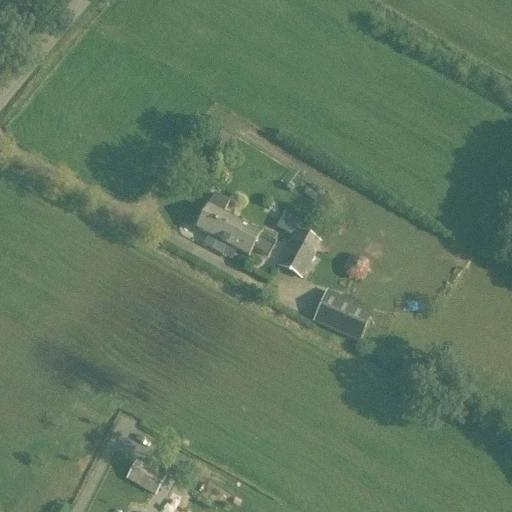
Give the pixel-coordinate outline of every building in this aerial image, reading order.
[(220,151),(212,146),(206,154),(215,160),(220,151)] [(267,260),(275,245),(260,237),(223,217),(229,205),(215,197),(197,231),(248,259),(252,252),(267,260)] [(296,224),(287,219),(280,233),(289,238),(296,224)] [(320,245),(298,233),(279,268),(301,280),(320,245)] [(368,272),(368,271),(368,270),(368,269),(367,268),(367,267),(367,266),(366,265),(366,264),(365,263),(364,262),(363,261),(362,261),(362,260),(361,260),(360,259),(358,259),(357,259),(356,258),(355,258),(354,258),(353,259),(352,259),(351,259),(350,260),(349,260),(348,261),(347,261),(346,262),(346,263),(345,264),(344,265),(344,266),(343,267),(343,268),(343,269),(343,270),(343,271),(343,272),(343,273),(343,274),(343,275),(344,276),(344,277),(345,278),(346,279),(346,280),(347,281),(348,281),(349,282),(350,282),(351,283),(352,283),(353,283),(354,284),(355,284),(356,284),(357,283),(358,283),(360,283),(361,282),(362,282),(362,281),(363,281),(364,280),(365,279),(366,278),(366,277),(367,276),(367,275),(367,274),(368,273),(368,272)] [(370,314),(329,295),(316,324),(357,343),(370,314)] [(136,464),(127,480),(154,496),(164,480),(136,464)]
